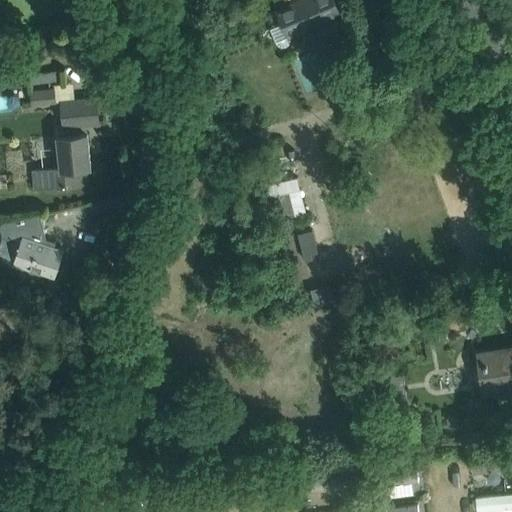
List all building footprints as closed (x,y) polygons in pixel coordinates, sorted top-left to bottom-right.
[(283,22),(270,28),(276,41),(279,44),(282,45),(286,45),(288,42),(290,39),(289,36),(290,36),(290,35),(340,14),(334,0),(297,0),(291,3),(289,0),(274,0),(278,8),(278,9),(283,22)] [(379,16),(369,20),(372,27),(363,31),(364,33),(361,34),(363,38),(357,40),(368,69),(393,59),(380,27),(383,25),(379,16)] [(59,73),(36,76),(37,85),(60,82),(59,73)] [(54,102),(53,86),(30,88),(32,104),(54,102)] [(61,166),(40,169),(41,187),(80,183),(78,167),(91,166),(87,132),(86,124),(100,123),(97,97),(61,100),(63,122),(56,123),(61,166)] [(10,154),(11,175),(27,174),(27,153),(10,154)] [(0,225),(2,236),(0,242),(0,250),(1,257),(14,261),(54,275),(63,250),(44,243),(44,231),(40,214),(0,222),(0,225)] [(314,233),(295,238),(306,284),(326,279),(314,233)] [(435,329),(473,323),(468,295),(430,302),(435,329)] [(0,334),(15,337),(20,309),(18,308),(19,302),(7,299),(6,304),(2,304),(2,306),(0,305),(0,334)] [(484,363),(470,365),(474,389),(511,383),(511,350),(483,355),(484,363)] [(511,458),(478,460),(479,480),(497,479),(511,478),(511,458)] [(395,483),(428,482),(428,469),(394,470),(395,483)] [(351,479),(315,480),(316,494),(351,493),(351,479)] [(508,511),(509,511),(511,511),(511,496),(486,498),(486,511),(508,511)]
